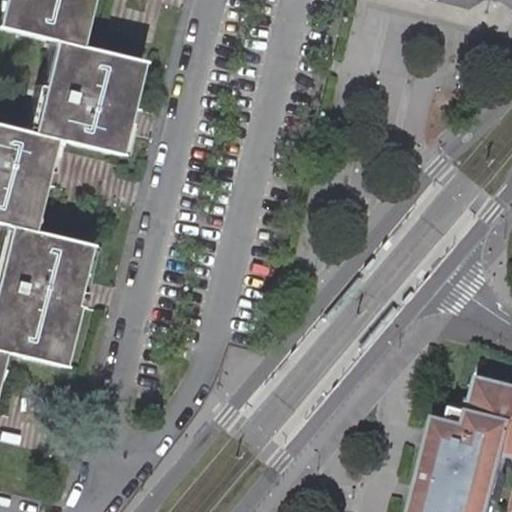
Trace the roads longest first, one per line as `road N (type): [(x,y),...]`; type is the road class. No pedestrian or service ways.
road 1 (residential): [(89,511),(137,465),(195,387),(221,315),(296,0)]
road 2 (tertiary): [(511,90),(436,166),(144,511)]
road 3 (tertiary): [(246,511),(440,276)]
